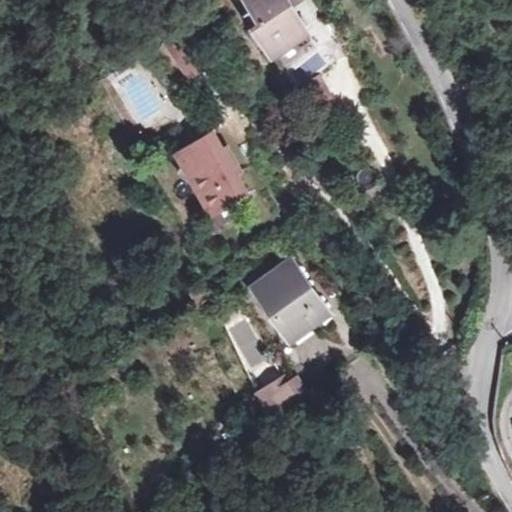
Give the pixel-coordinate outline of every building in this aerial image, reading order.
[(234,0),(246,19),(236,26),(269,71),(276,83),(312,61),(298,39),(283,16),(278,7),(287,0),(234,0)] [(295,9),(289,0),(287,0),(278,7),(283,16),(295,9)] [(187,31),(159,47),(179,83),(207,67),(187,31)] [(322,74),(303,79),(310,102),(328,97),(322,74)] [(167,159),(173,169),(186,195),(200,220),(234,201),(223,180),(228,178),(215,155),(211,158),(201,140),(167,159)] [(165,178),(186,195),(173,169),(165,178)] [(318,248),(304,224),(294,231),(308,254),(318,248)] [(244,279),(251,289),(245,293),(281,343),(317,318),(280,268),(265,278),(258,269),(244,279)] [(275,381),(255,393),(253,394),(265,416),(296,398),(287,383),(278,388),(275,381)]
